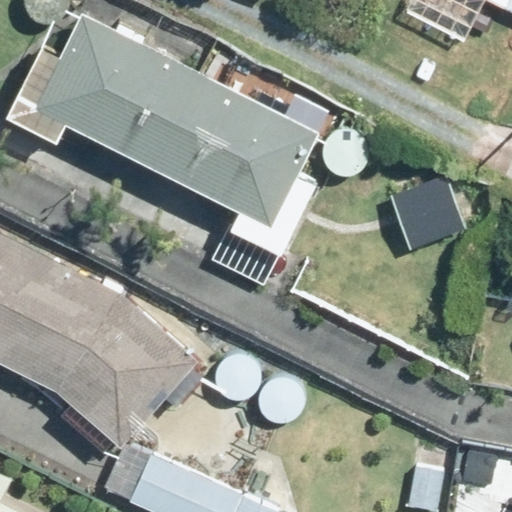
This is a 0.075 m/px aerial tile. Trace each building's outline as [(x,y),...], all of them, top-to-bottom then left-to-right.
[(306,167),(328,122),(90,2),(67,46),(49,37),(14,106),(65,132),(75,113),(249,200),(240,221),(290,246),(325,177),(306,167)] [(449,171),(392,194),(414,251),(472,228),(449,171)] [(119,435),(126,441),(108,481),(136,493),(134,496),(168,511),(279,511),(282,506),(153,447),(151,453),(128,442),(203,354),(127,290),(0,222),(0,350),(51,377),(75,399),(67,410),(109,446),(119,435)] [(415,462),(411,502),(447,506),(451,466),(415,462)] [(0,511),(34,511),(35,510),(4,496),(17,473),(0,464),(0,511)] [(511,511),(511,488),(503,506),(504,511),(511,511)]
